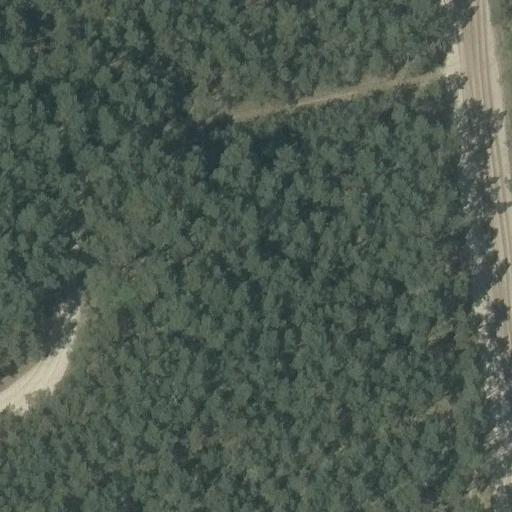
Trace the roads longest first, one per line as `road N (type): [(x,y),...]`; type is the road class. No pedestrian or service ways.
road 1 (track): [(0,411),(23,398),(52,357),(88,192),(130,147),(478,72)]
road 2 (track): [(470,0),(511,359)]
